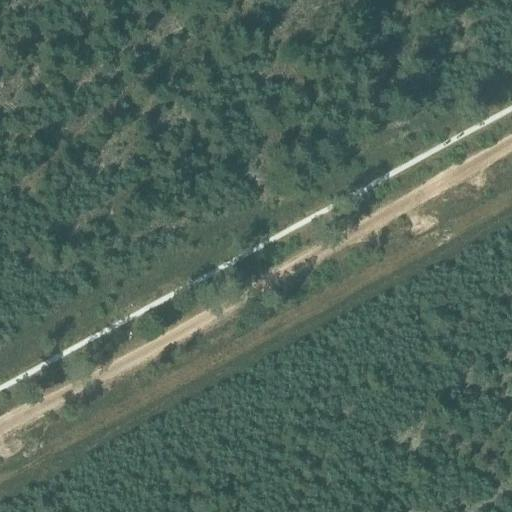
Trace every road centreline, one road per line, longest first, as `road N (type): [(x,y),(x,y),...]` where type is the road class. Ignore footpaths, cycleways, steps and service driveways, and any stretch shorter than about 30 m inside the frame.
road 1 (track): [(0,430),(511,140)]
road 2 (track): [(0,477),(511,199)]
